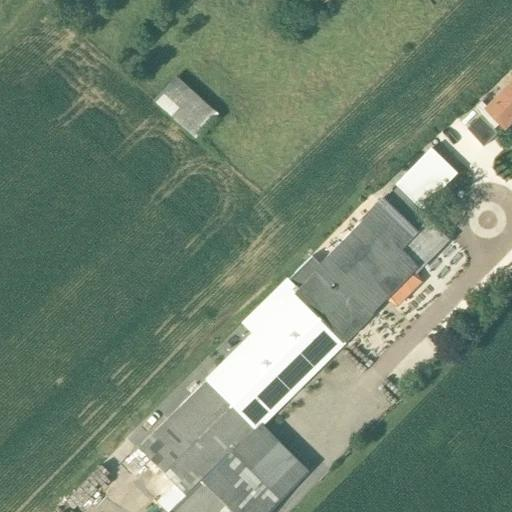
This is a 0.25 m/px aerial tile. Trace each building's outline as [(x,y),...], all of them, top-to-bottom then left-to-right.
[(172,79),(153,101),(196,137),(214,116),(172,79)] [(511,86),(489,109),(506,126),(511,119),(511,86)] [(481,116),(468,129),(485,147),(498,134),(481,116)] [(426,154),(392,189),(418,214),(452,179),(426,154)] [(319,264),(297,288),(349,338),(415,270),(398,253),(427,223),(418,214),(392,189),(319,264)] [(427,223),(398,253),(415,270),(445,240),(427,223)] [(289,280),(297,288),(319,264),(311,257),(289,280)] [(262,305),(272,315),(254,332),(138,448),(170,481),(156,495),(169,510),(171,509),(173,511),(268,511),(306,472),(259,426),(349,338),(297,288),(289,280),(288,280),(262,305)] [(254,332),(272,315),(262,305),(244,322),(254,332)]
